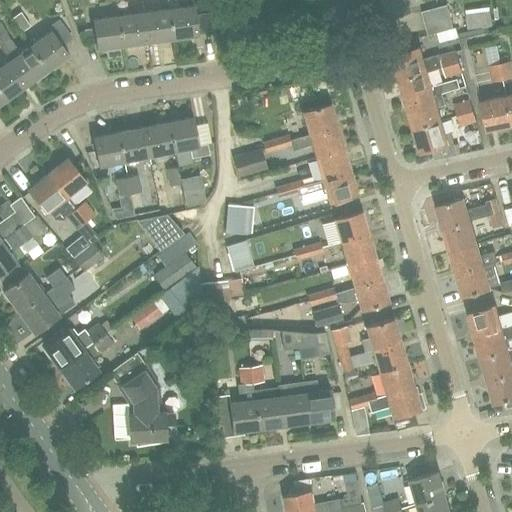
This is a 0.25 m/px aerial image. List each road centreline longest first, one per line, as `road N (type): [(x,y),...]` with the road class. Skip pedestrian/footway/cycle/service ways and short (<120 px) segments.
road 1 (residential): [(0,156),(99,97),(356,54)]
road 2 (residential): [(463,437),(394,182)]
road 3 (residential): [(241,465),(463,437)]
road 4 (residential): [(81,496),(127,479),(241,465)]
road 5 (tertiary): [(81,496),(0,383)]
road 6 (residential): [(394,182),(356,54)]
road 7 (residential): [(394,182),(511,157)]
